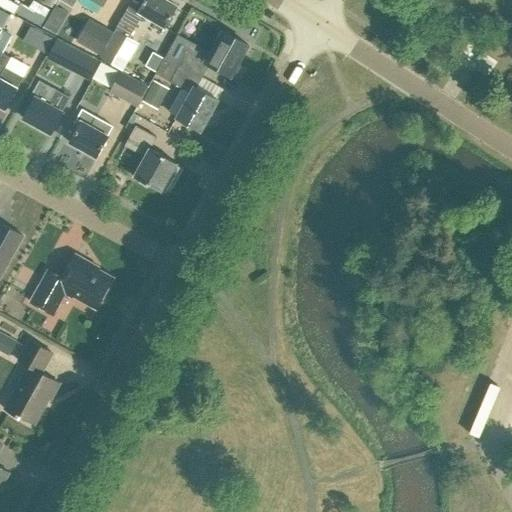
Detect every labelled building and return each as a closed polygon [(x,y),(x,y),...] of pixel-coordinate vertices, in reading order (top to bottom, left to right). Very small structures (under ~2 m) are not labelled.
[(165,28),(177,7),(165,0),(144,0),(135,17),(126,12),(115,29),(116,30),(114,33),(100,56),(99,57),(122,71),(127,63),(117,57),(128,37),(142,14),(159,24),(165,28)] [(100,56),(114,33),(91,20),(78,43),(100,56)] [(191,43),(178,66),(200,79),(208,65),(230,78),(248,46),(222,30),(209,53),(191,43)] [(0,106),(5,109),(23,77),(6,67),(11,57),(3,52),(0,50),(0,106)] [(200,79),(178,66),(164,58),(155,74),(189,93),(175,118),(200,133),(218,101),(195,88),(200,79)] [(121,72),(110,92),(137,107),(148,86),(121,72)] [(158,110),(170,90),(154,81),(143,101),(158,110)] [(53,88),(50,94),(36,86),(31,95),(35,97),(23,118),(50,134),(62,112),(70,97),(53,88)] [(112,127),(96,118),(83,110),(78,119),(81,121),(69,142),(96,158),(109,136),(107,136),(112,127)] [(134,178),(159,192),(160,192),(175,164),(149,150),(156,138),(135,127),(124,147),(144,157),(134,178)] [(0,277),(23,236),(0,222),(0,277)] [(74,292),(98,306),(114,278),(90,265),(91,263),(75,254),(62,278),(48,270),(30,301),(54,315),(65,294),(71,298),(74,292)] [(20,416),(34,423),(48,398),(50,399),(59,383),(41,373),(52,353),(30,340),(18,361),(29,367),(5,409),(15,415),(15,416),(19,418),(20,416)] [(9,472),(0,467),(0,449),(2,445),(0,443),(0,486),(1,487),(9,472)]
